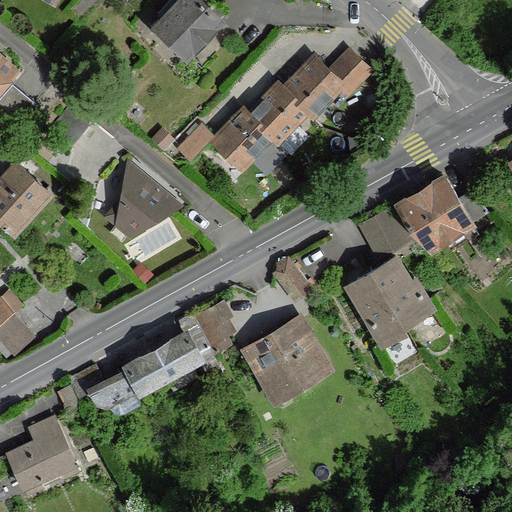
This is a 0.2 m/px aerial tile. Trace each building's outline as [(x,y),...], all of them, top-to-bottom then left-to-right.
[(99,0),(79,0),(70,9),(81,19),(99,0)] [(201,0),(184,0),(159,26),(188,54),(222,19),(201,0)] [(351,48),(330,70),(344,83),(340,87),(350,96),(374,71),(351,48)] [(0,57),(0,90),(4,85),(18,68),(2,54),(0,57)] [(316,57),(287,88),(308,110),(313,115),(340,87),(344,83),(330,70),(316,57)] [(282,82),(252,113),(273,135),(279,140),(308,110),(287,88),(282,82)] [(37,101),(14,83),(9,89),(0,100),(0,109),(17,124),(31,108),(37,101)] [(92,123),(71,106),(53,127),(74,144),(92,123)] [(243,166),(273,135),(252,113),(246,108),(216,139),(243,166)] [(214,135),(203,125),(182,147),(192,157),(214,135)] [(19,163),(0,182),(0,216),(15,230),(50,192),(19,163)] [(131,207),(118,223),(130,233),(174,207),(180,203),(131,163),(124,201),(131,207)] [(460,197),(447,177),(400,206),(414,230),(418,235),(429,246),(473,220),(460,197)] [(470,192),(460,197),(473,220),(489,210),(470,192)] [(131,207),(124,201),(121,199),(108,214),(118,223),(131,207)] [(389,208),(362,222),(381,255),(394,248),(414,238),(389,208)] [(313,285),(288,254),(277,261),(274,272),(296,298),(313,285)] [(411,279),(397,255),(373,269),(406,324),(435,307),(416,276),(411,279)] [(406,324),(373,269),(363,275),(350,283),(386,342),(409,328),(406,324)] [(0,298),(0,352),(3,350),(7,354),(14,352),(15,353),(35,334),(15,312),(22,304),(9,290),(3,296),(0,298)] [(223,300),(195,316),(203,330),(227,318),(231,315),(223,300)] [(215,351),(203,330),(195,316),(193,313),(180,319),(187,333),(201,355),(207,367),(219,360),(215,351)] [(227,318),(203,330),(215,351),(230,343),(226,335),(233,331),(227,318)] [(329,367),(300,318),(249,348),(276,393),(311,372),(314,376),(329,367)] [(187,333),(130,364),(133,369),(142,385),(143,387),(201,355),(187,333)] [(142,385),(133,369),(92,391),(97,400),(102,403),(111,403),(135,389),(142,385)] [(73,385),(61,391),(73,412),(84,406),(73,385)] [(135,389),(111,403),(113,407),(118,411),(123,410),(141,399),(135,389)] [(78,462),(57,416),(32,428),(38,441),(11,454),(25,485),(78,462)]
